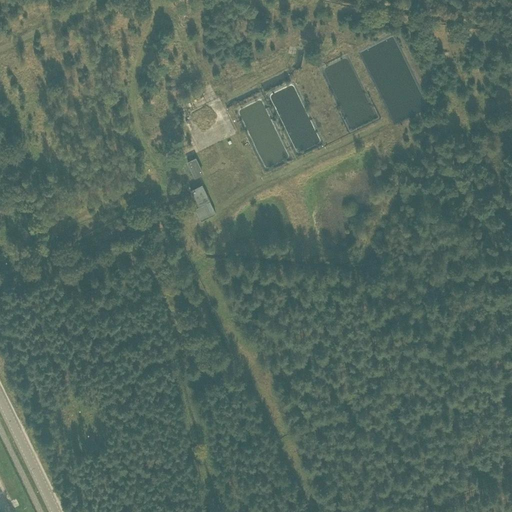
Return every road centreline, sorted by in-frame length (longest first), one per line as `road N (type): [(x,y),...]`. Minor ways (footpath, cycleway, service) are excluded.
road 1 (track): [(154,0),(129,100),(172,188),(0,272)]
road 2 (track): [(172,188),(214,170),(229,200),(382,123)]
road 3 (track): [(157,0),(255,184)]
road 4 (tertiary): [(53,511),(0,399)]
